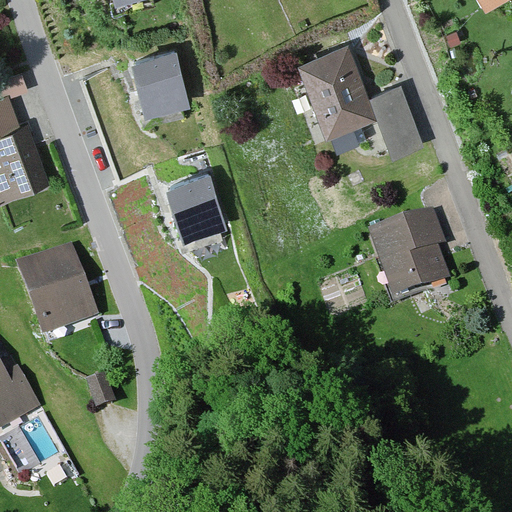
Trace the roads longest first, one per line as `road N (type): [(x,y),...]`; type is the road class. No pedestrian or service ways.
road 1 (residential): [(17,0),(144,341),(150,417),(134,511)]
road 2 (residential): [(395,0),(511,314)]
